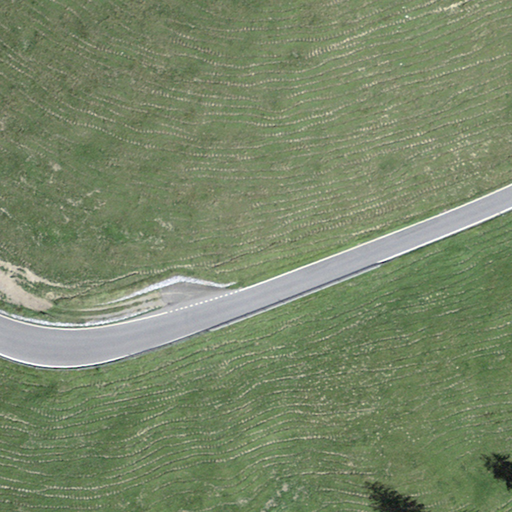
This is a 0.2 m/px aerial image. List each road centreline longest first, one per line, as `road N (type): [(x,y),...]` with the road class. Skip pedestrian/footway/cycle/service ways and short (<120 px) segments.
road 1 (secondary): [(511,198),(271,292),(100,345),(58,348),(0,334)]
road 2 (track): [(0,277),(54,313),(109,312),(182,294),(224,308)]
